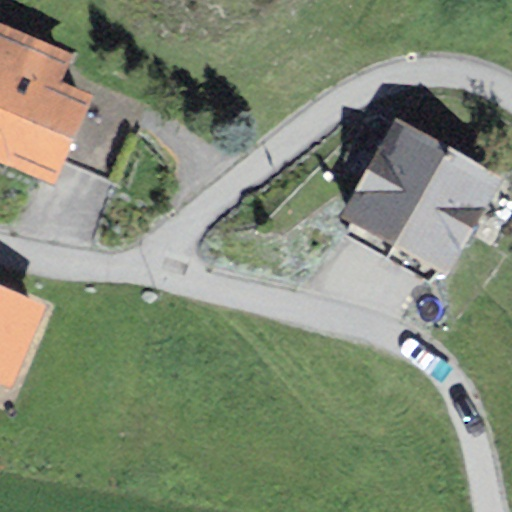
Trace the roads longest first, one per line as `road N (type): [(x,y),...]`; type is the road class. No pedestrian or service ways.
road 1 (residential): [(160,279),(405,338),(470,400),(493,511)]
road 2 (residential): [(160,279),(304,141),(434,72),(511,87)]
road 3 (residential): [(0,262),(160,279)]
